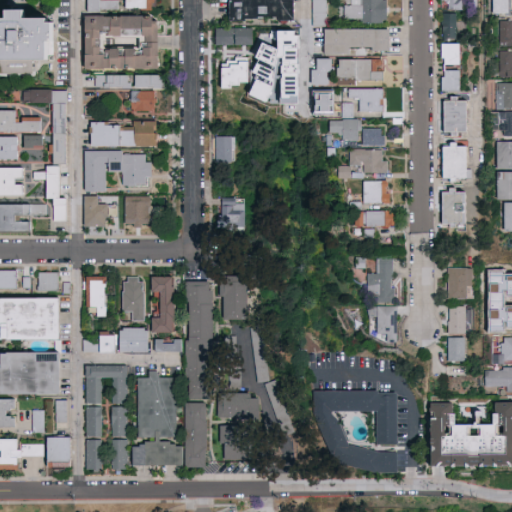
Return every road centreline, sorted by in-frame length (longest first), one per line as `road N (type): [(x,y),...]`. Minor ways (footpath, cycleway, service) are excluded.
road 1 (residential): [(0,491),(448,487),(511,497)]
road 2 (residential): [(421,330),(422,0)]
road 3 (residential): [(199,250),(196,0)]
road 4 (residential): [(0,252),(199,250)]
